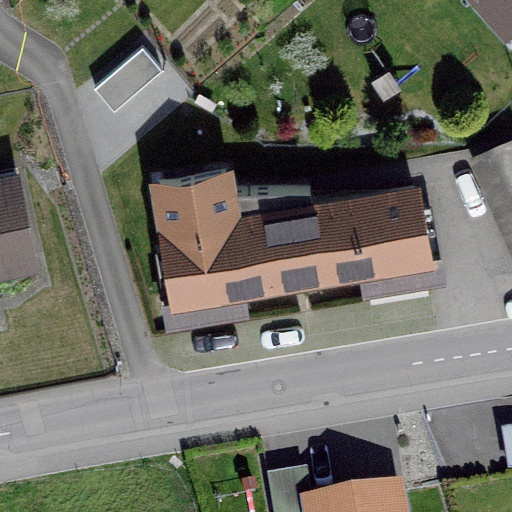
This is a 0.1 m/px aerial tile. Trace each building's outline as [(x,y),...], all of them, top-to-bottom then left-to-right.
[(511,22),(511,0),(464,0),(494,37),(511,22)] [(161,67),(141,44),(94,85),(113,108),(161,67)] [(511,150),(478,166),(511,243),(511,150)] [(414,186),(313,202),(310,186),(228,185),(226,168),(159,179),(178,293),(425,252),(414,186)] [(5,185),(0,186),(0,267),(22,263),(5,185)] [(399,511),(396,491),(311,505),(311,511),(399,511)]
